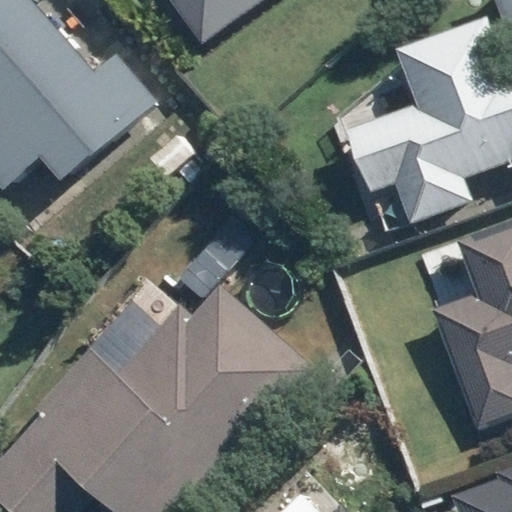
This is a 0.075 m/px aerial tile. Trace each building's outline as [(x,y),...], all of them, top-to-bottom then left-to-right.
[(76,0),(0,0),(0,198),(2,201),(45,166),(62,187),(162,106),(76,0)] [(161,0),(197,50),(266,0),(161,0)] [(439,107),(367,131),(385,184),(417,173),(432,215),(485,196),(476,168),(511,155),(511,34),(508,24),(420,53),(439,107)] [(108,511),(183,511),(309,367),(227,296),(271,245),(235,214),(167,293),(144,274),(84,343),(97,354),(0,465),(0,504),(9,511),(53,511),(61,472),(108,511)] [(511,242),(489,251),(506,302),(462,317),(500,421),(511,417),(511,242)] [(511,511),(511,485),(476,499),(480,511),(511,511)]
